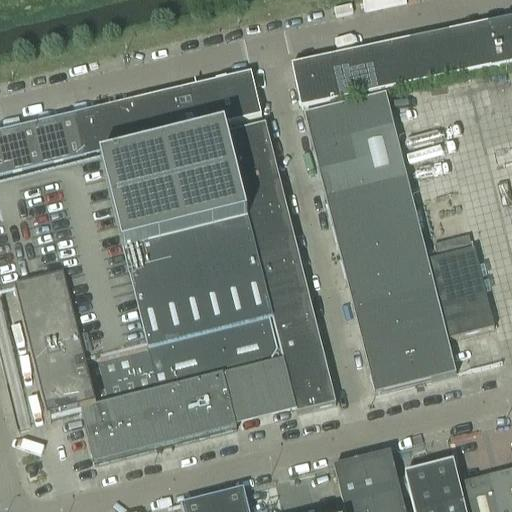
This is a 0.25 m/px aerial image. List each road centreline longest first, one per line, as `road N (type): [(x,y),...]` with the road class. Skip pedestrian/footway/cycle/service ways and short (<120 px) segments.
road 1 (unclassified): [(364,433),(268,49)]
road 2 (unclassified): [(364,433),(56,511)]
road 3 (unclassified): [(0,113),(268,49)]
road 4 (unclassified): [(268,49),(498,0)]
road 5 (unknown): [(499,271),(473,145),(486,131),(511,124)]
road 6 (unclassified): [(511,396),(364,433)]
